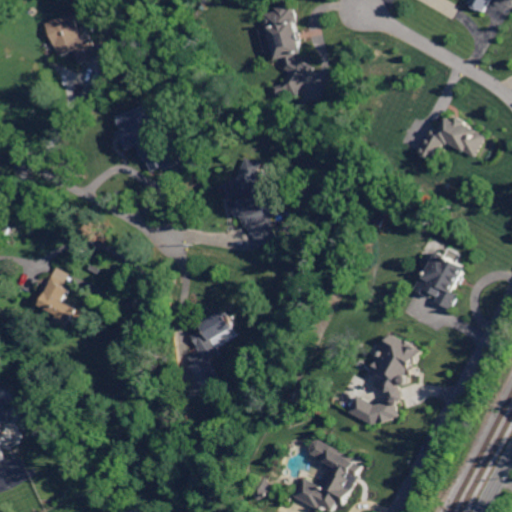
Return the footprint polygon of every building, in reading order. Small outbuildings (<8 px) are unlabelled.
[(495,0),(488,12),(472,2),(473,0),(495,0)] [(294,8),(298,7),(310,54),(304,56),(305,59),(319,68),(310,84),(308,83),(300,96),(293,92),(280,95),(277,88),(286,85),(293,72),(289,69),(288,69),(286,59),(283,60),(280,50),(270,52),(264,31),(270,29),(272,29),(271,27),(269,25),(268,22),(268,20),(269,17),(270,17),(269,14),(279,12),(279,9),(293,5),(294,8)] [(90,44),(96,42),(98,41),(104,56),(101,57),(89,62),(84,63),(79,49),(64,54),(51,22),(78,12),(84,28),(90,44)] [(169,149),(176,146),(183,162),(182,162),(168,168),(167,169),(161,154),(153,157),(149,146),(147,143),(146,143),(142,145),(134,124),(155,115),(169,149)] [(473,121),(472,123),(484,130),(482,132),(491,137),(479,157),(458,145),(456,147),(451,144),(440,162),(422,152),(437,127),(446,133),(455,117),(461,121),(464,116),(473,121)] [(259,188),(262,186),(267,197),(268,200),(273,198),(280,213),(260,222),(262,227),(274,222),(281,238),(267,245),(264,246),(257,233),(254,234),(254,233),(250,227),(248,228),(243,217),(239,218),(232,203),(232,201),(234,200),(234,199),(227,185),(252,173),(259,188)] [(24,226),(12,216),(34,188),(46,198),(42,203),(24,226)] [(462,263),(471,268),(458,291),(464,294),(455,310),(440,302),(443,295),(438,292),(434,298),(419,290),(428,274),(429,275),(443,251),(451,256),(455,248),(467,255),(462,263)] [(103,274),(94,268),(97,263),(106,267),(103,274)] [(84,326),(43,305),(58,277),(61,270),(63,267),(76,273),(74,276),(71,282),(70,285),(76,288),(69,300),(91,311),(84,326)] [(210,390),(191,359),(204,352),(195,336),(207,329),(204,324),(227,311),(242,337),(221,349),(225,354),(213,361),(225,382),(210,390)] [(352,412),(376,422),(403,418),(401,406),(406,394),(405,390),(422,349),(416,347),(416,343),(393,333),(374,376),(380,378),(382,386),(389,385),(392,399),(376,402),(360,395),(352,412)] [(0,410),(13,441),(2,446),(8,460),(0,463),(0,410)] [(356,491),(358,491),(349,507),(342,503),(337,511),(332,511),(325,507),(323,511),(299,497),(309,479),(323,487),(335,466),(316,455),(314,448),(318,442),(324,440),(370,467),(356,491)] [(264,499),(256,485),(271,477),(279,491),(264,499)]
